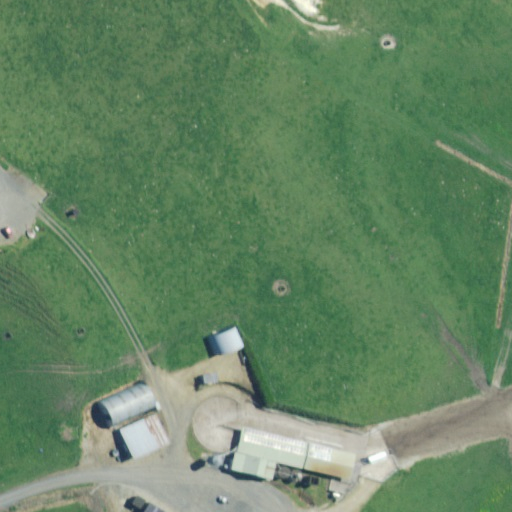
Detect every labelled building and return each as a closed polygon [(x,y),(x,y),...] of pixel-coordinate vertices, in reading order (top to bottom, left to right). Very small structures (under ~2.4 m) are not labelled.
[(239,346),(231,327),(207,336),(215,355),(239,346)] [(213,374),(198,374),(198,384),(213,384),(213,374)] [(150,409),(140,384),(96,402),(106,427),(150,409)] [(165,444),(152,414),(116,430),(128,459),(165,444)] [(273,461),(344,480),(351,453),(241,425),(234,451),(273,461)] [(273,461),(234,451),(229,472),(268,482),(273,461)]
